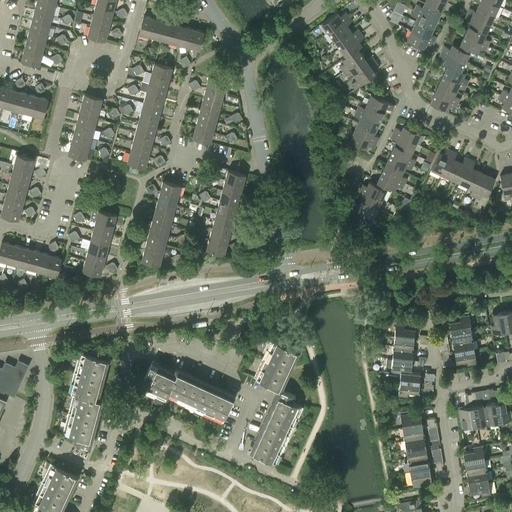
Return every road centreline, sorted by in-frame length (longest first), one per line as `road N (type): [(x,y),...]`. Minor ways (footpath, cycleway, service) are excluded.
road 1 (tertiary): [(33,322),(286,280)]
road 2 (tertiary): [(286,280),(511,242)]
road 3 (residential): [(365,0),(418,106),(511,142)]
road 4 (residential): [(134,415),(128,354),(179,348),(218,365)]
road 5 (residential): [(454,511),(440,387)]
road 6 (residential): [(34,443),(43,377),(33,322)]
